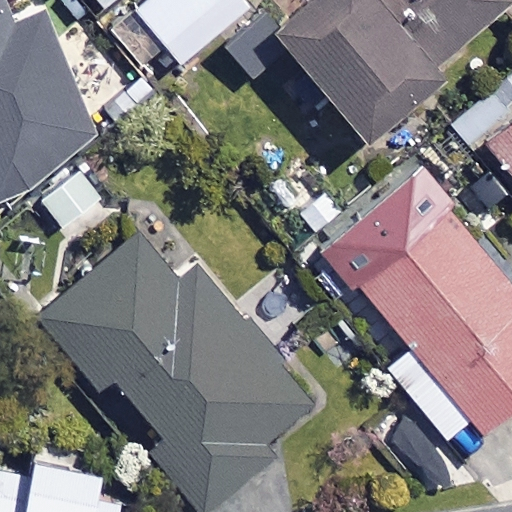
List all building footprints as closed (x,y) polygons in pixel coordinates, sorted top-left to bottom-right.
[(30,0),(14,0),(2,5),(0,1),(0,185),(29,173),(24,163),(89,135),(30,0)] [(232,0),(130,0),(172,50),(232,0)] [(484,0),(266,0),(255,10),(350,118),(484,0)] [(495,150),(511,170),(511,56),(442,115),(480,162),(495,150)] [(94,189),(72,159),(32,189),(54,219),(94,189)] [(511,284),(433,190),(344,264),(471,418),(511,384),(511,284)] [(254,435),(304,389),(140,209),(29,310),(90,377),(101,367),(155,426),(140,440),(197,503),(262,444),(254,435)] [(0,511),(99,511),(106,483),(87,479),(93,451),(17,436),(11,464),(0,461),(0,511)]
